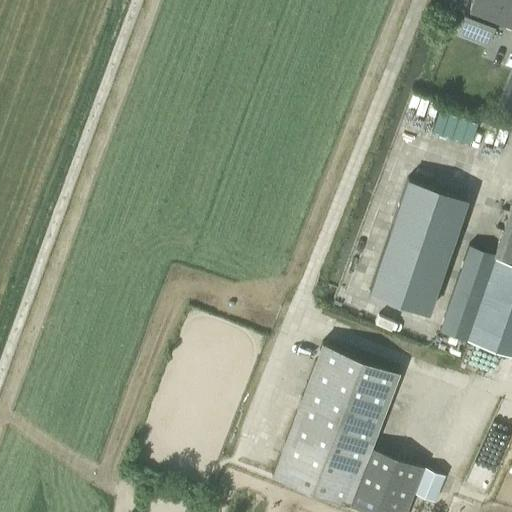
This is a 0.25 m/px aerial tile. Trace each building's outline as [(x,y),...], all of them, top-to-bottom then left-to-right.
[(455,32),(485,44),(493,26),(489,24),(492,17),(511,24),(511,0),(470,0),(468,7),(470,8),(467,16),(463,14),(455,32)] [(441,108),(435,129),(463,137),(469,116),(441,108)] [(407,177),(368,291),(428,311),(466,197),(407,177)] [(495,252),(494,253),(511,258),(511,199),(504,221),(495,252)] [(463,345),(494,253),(495,252),(468,243),(436,336),(463,345)] [(468,339),(511,353),(511,263),(495,258),(468,339)] [(272,472),(378,511),(402,511),(421,462),(369,443),(397,368),(321,339),(272,472)]
